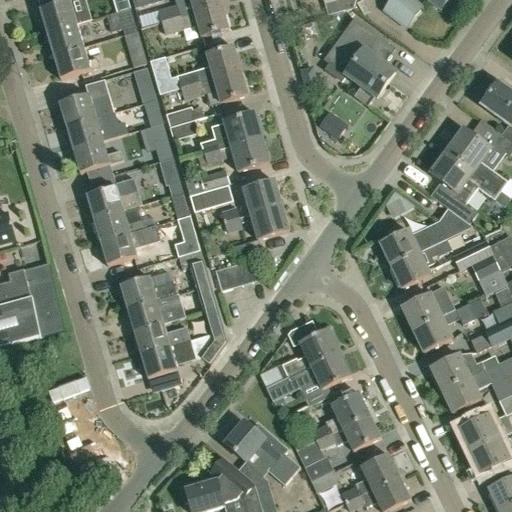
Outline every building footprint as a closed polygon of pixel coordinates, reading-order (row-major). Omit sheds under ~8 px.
[(130,9),(127,0),(114,0),(118,13),(130,9)] [(164,3),(163,0),(132,0),(135,10),(164,3)] [(191,0),(195,15),(222,7),(220,0),(191,0)] [(405,31),(423,9),(410,0),(394,0),(383,14),(405,31)] [(423,0),(440,13),(450,0),(423,0)] [(41,10),(48,34),(78,25),(71,1),(41,10)] [(162,24),(181,19),(178,7),(158,12),(160,16),(162,24)] [(229,32),(222,7),(195,15),(196,15),(182,20),(181,19),(162,24),(161,25),(166,38),(184,32),(199,27),(202,39),(229,32)] [(137,33),(130,9),(118,13),(118,14),(106,17),(111,35),(123,32),(125,36),(137,33)] [(332,52),(325,62),(327,64),(346,78),(345,78),(377,101),(396,75),(367,52),(377,38),(355,21),(332,52)] [(321,37),(317,24),(301,28),(305,42),(321,37)] [(54,57),(85,48),(78,27),(78,25),(48,34),(54,57)] [(138,34),(137,33),(125,36),(125,38),(124,38),(133,70),(148,66),(138,34)] [(89,63),(85,48),(54,57),(61,81),(92,72),(92,73),(101,71),(98,61),(89,63)] [(181,91),(241,73),(234,49),(207,56),(211,70),(197,74),(196,73),(177,78),(181,91)] [(137,83),(144,106),(158,102),(152,79),(149,69),(134,73),(135,75),(137,83)] [(249,98),(241,73),(181,91),(185,104),(218,94),(222,106),(249,98)] [(511,94),(498,84),(481,108),(508,128),(502,136),(501,137),(511,144),(511,128),(511,126),(511,94)] [(93,107),(90,97),(60,106),(66,129),(96,120),(97,121),(115,116),(111,102),(93,107)] [(151,129),(165,125),(158,102),(144,106),(151,129)] [(170,130),(196,122),(192,110),(166,117),(170,130)] [(201,145),(204,156),(263,140),(258,125),(261,124),(258,116),(256,116),(255,114),(224,124),(224,125),(212,129),(215,141),(201,145)] [(321,128),(337,140),(344,129),(337,123),(338,121),(331,115),(321,128)] [(100,131),(97,121),(96,120),(66,129),(73,152),(103,143),(103,144),(123,139),(118,126),(100,131)] [(196,122),(170,130),(173,140),(199,132),(196,122)] [(161,164),(175,160),(165,125),(151,129),(161,164)] [(464,131),(447,154),(511,201),(511,199),(511,187),(480,165),(491,151),(471,137),(464,131)] [(510,158),(511,155),(511,144),(501,137),(494,147),(510,158)] [(239,174),(270,165),(262,140),(231,149),(239,174)] [(107,158),(103,144),(103,143),(73,152),(80,176),(87,174),(90,184),(114,178),(111,167),(124,164),(121,154),(107,158)] [(201,170),(208,167),(223,162),(220,152),(197,159),(201,170)] [(511,201),(447,154),(446,156),(444,155),(441,155),(431,169),(432,172),(434,173),(430,177),(457,197),(466,185),(477,192),(478,190),(495,202),(505,209),(511,201)] [(171,199),(185,195),(175,160),(161,164),(171,199)] [(230,187),(226,172),(201,180),(200,176),(185,180),(190,199),(205,194),(230,187)] [(249,208),(251,218),(282,209),(275,183),(244,192),(249,208)] [(87,197),(94,221),(124,212),(124,213),(143,208),(138,194),(120,199),(117,189),(93,195),(87,197)] [(198,214),(218,208),(214,194),(194,200),(198,214)] [(386,207),(392,217),(413,206),(396,194),(386,207)] [(178,222),(191,218),(185,195),(171,199),(178,222)] [(449,212),(470,227),(478,216),(455,200),(448,211),(449,212)] [(251,218),(259,243),(290,234),(282,209),(251,218)] [(221,214),(225,225),(240,221),(237,211),(236,210),(221,214)] [(128,227),(124,213),(124,212),(94,221),(101,244),(146,231),(143,223),(128,227)] [(473,230),(470,227),(449,212),(439,225),(426,232),(411,238),(409,232),(380,246),(392,269),(420,256),(434,249),(447,242),(473,230)] [(0,244),(16,240),(9,214),(0,216),(0,244)] [(201,252),(191,218),(178,222),(146,232),(146,231),(101,244),(107,268),(137,259),(135,251),(160,244),(159,239),(181,232),(184,245),(175,248),(179,259),(201,252)] [(228,236),(243,232),(240,221),(225,225),(228,236)] [(439,259),(452,253),(447,243),(447,242),(434,249),(420,256),(392,269),(402,292),(431,278),(426,269),(435,265),(432,260),(438,257),(439,259)] [(489,248),(493,257),(500,271),(511,265),(511,257),(510,259),(501,242),(489,248)] [(263,258),(259,243),(236,249),(241,264),(263,258)] [(459,274),(471,268),(493,257),(489,248),(487,243),(453,259),(459,274)] [(500,271),(493,257),(471,268),(477,280),(480,284),(483,291),(504,281),(500,271)] [(253,284),(264,281),(258,261),(247,264),(253,284)] [(0,347),(66,329),(49,264),(8,275),(10,282),(0,285),(0,347)] [(197,290),(211,286),(205,264),(190,268),(191,269),(197,290)] [(242,287),(253,284),(247,264),(236,267),(242,287)] [(232,290),(242,287),(236,267),(227,270),(232,290)] [(222,293),(232,290),(227,270),(216,273),(222,293)] [(154,291),(150,279),(120,288),(127,311),(157,302),(157,304),(177,298),(173,285),(154,291)] [(204,314),(218,310),(211,286),(197,290),(204,314)] [(441,319),(455,312),(444,290),(430,297),(402,310),(414,334),(441,320),(441,319)] [(160,313),(157,304),(157,302),(127,311),(134,334),(164,325),(164,327),(186,320),(182,306),(160,313)] [(500,329),(511,322),(511,304),(492,313),(499,328),(500,329)] [(455,312),(441,319),(441,320),(414,334),(424,355),(452,342),(445,328),(459,321),(463,328),(476,322),(475,321),(468,307),(455,313),(455,312)] [(210,337),(224,333),(218,310),(204,314),(210,337)] [(511,322),(500,329),(499,328),(486,334),(486,335),(470,342),(476,355),(492,347),(492,348),(511,338),(511,322)] [(318,336),(312,324),(292,334),(289,338),(294,349),(300,346),(307,358),(298,363),(297,362),(283,369),(288,380),(341,355),(329,331),(318,336)] [(167,336),(164,327),(164,325),(134,334),(141,357),(191,343),(187,330),(167,336)] [(228,347),(224,333),(210,337),(211,338),(199,341),(191,344),(191,343),(141,357),(148,381),(157,378),(161,393),(182,387),(178,372),(177,367),(196,361),(195,359),(200,360),(212,369),(228,347)] [(323,393),(352,379),(341,355),(288,380),(267,391),(272,402),(294,391),(317,380),(323,393)] [(443,393),(486,373),(482,366),(478,368),(472,356),(459,357),(432,370),(443,393)] [(498,367),(486,373),(443,393),(454,415),(481,402),(476,392),(511,376),(511,367),(509,362),(498,366),(498,367)] [(327,428),(331,436),(332,436),(344,430),(371,418),(359,395),(333,407),(338,419),(326,425),(327,428)] [(500,440),(511,434),(511,414),(506,417),(492,423),(489,417),(461,430),(472,453),(500,440)] [(332,436),(331,436),(317,443),(321,452),(336,445),(337,447),(349,442),(354,453),(381,440),(371,418),(344,430),(332,436)] [(255,432),(246,424),(226,446),(246,464),(255,455),(271,470),(268,473),(285,488),(301,471),(284,456),(287,453),(259,427),(255,432)] [(317,443),(331,436),(327,428),(314,435),(311,429),(290,439),(297,453),(317,443)] [(483,476),(511,463),(500,440),(472,453),(483,476)] [(346,505),(400,479),(389,456),(361,469),(367,481),(355,486),(357,489),(342,496),(346,504),(346,505)] [(305,469),(311,482),(334,471),(328,458),(305,469)] [(261,511),(255,486),(224,460),(209,477),(211,485),(204,487),(202,483),(181,489),(185,505),(190,504),(192,511),(212,511),(225,508),(225,507),(237,503),(240,500),(244,504),(246,511),(261,511)] [(317,495),(339,485),(334,474),(335,473),(334,471),(311,482),(317,495)] [(275,511),(267,482),(262,478),(255,486),(261,511),(275,511)] [(382,511),(390,511),(411,502),(400,479),(346,505),(349,511),(351,511),(366,506),(366,508),(378,503),(382,511)] [(511,480),(491,491),(501,511),(504,511),(511,508),(511,480)]
